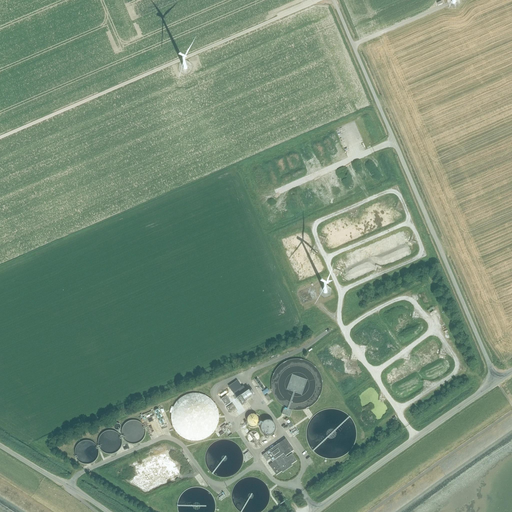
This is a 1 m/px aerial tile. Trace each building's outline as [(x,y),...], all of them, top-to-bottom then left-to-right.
[(243,386),(242,387),(237,380),(229,387),(242,405),(246,403),(245,401),(251,397),(243,386)] [(218,420),(218,417),(218,415),(217,412),(217,409),(216,407),(214,404),(213,402),(211,400),(209,398),(207,397),(204,395),(202,394),(199,394),(197,393),(194,393),(191,393),(189,393),(186,394),(183,395),(181,396),(179,398),(177,399),(175,401),(173,403),(172,406),(170,408),(170,411),(169,413),(169,416),(169,419),(169,421),(170,424),(170,427),(172,429),(173,431),(175,434),(177,435),(179,437),(181,439),(183,440),(186,441),(189,442),(191,442),(194,442),(197,442),(199,441),(202,440),(204,439),(207,438),(209,436),(211,435),(213,432),(214,430),(216,428),(217,425),(217,423),(218,420)] [(226,396),(221,400),(226,407),(231,403),(226,396)] [(233,404),(227,408),(231,413),(236,409),(233,404)] [(262,423),(262,422),(261,419),(261,418),(260,417),(259,416),(258,416),(257,416),(256,416),(254,416),(252,417),(251,418),(250,419),(250,421),(250,422),(250,423),(250,424),(251,425),(251,426),(252,427),(253,427),(255,428),(256,428),(257,428),(258,427),(259,427),(260,426),(261,425),(261,424),(262,423)] [(145,435),(145,433),(145,430),(144,428),(143,426),(142,424),(140,423),(138,422),(136,421),(133,421),(131,421),(129,422),(127,423),(125,424),(124,426),(123,428),(122,430),(122,433),(122,435),(123,437),(124,439),(125,441),(127,442),(129,443),(131,444),(133,444),(136,444),(138,443),(140,442),(142,441),(143,439),(144,437),(145,435)] [(278,431),(278,430),(278,429),(277,428),(277,426),(276,425),(275,424),(274,424),(273,423),(271,423),(270,423),(268,424),(267,424),(266,425),(265,426),(265,427),(264,428),(264,430),(264,431),(264,432),(265,433),(266,434),(267,435),(268,436),(270,437),(271,437),(272,437),(273,436),(275,435),(276,435),(276,434),(277,433),(278,431)] [(228,428),(230,427),(228,425),(226,426),(225,425),(221,428),(224,433),(229,430),(228,428)] [(296,428),(290,432),(293,437),(299,433),(296,428)] [(121,445),(122,442),(121,440),(121,438),(120,436),(118,434),(116,433),(114,432),(112,431),(110,431),(108,431),(106,432),(104,433),(102,434),(100,436),(99,438),(99,440),(98,443),(99,445),(99,447),(100,449),(102,451),(104,452),(106,453),(108,454),(110,454),(112,454),(114,453),(116,452),(118,451),(120,449),(121,447),(121,445)] [(261,439),(261,438),(261,436),(261,435),(260,434),(259,434),(258,433),(257,432),(256,432),(255,432),(254,432),(253,432),(251,433),(250,434),(249,435),(249,436),(249,438),(249,439),(249,440),(249,441),(250,442),(251,443),(252,444),(254,444),(256,444),(257,444),(258,443),(259,442),(260,442),(261,440),(261,439)] [(293,466),(292,465),(297,461),(292,454),(287,458),(286,456),(294,451),(286,439),(266,453),(262,455),(267,462),(270,459),(273,463),(269,465),(276,475),(282,472),(283,473),(293,466)] [(98,455),(98,453),(98,451),(97,449),(96,447),(95,445),(93,443),(91,442),(89,442),(86,441),(84,442),(82,442),(80,443),(78,445),(77,447),(76,449),(75,451),(75,453),(75,455),(76,458),(77,460),(78,461),(80,463),(82,464),(84,465),(86,465),(89,465),(91,464),(93,463),(95,461),(96,460),(97,458),(98,455)] [(243,454),(246,459),(251,455),(248,450),(243,454)]
